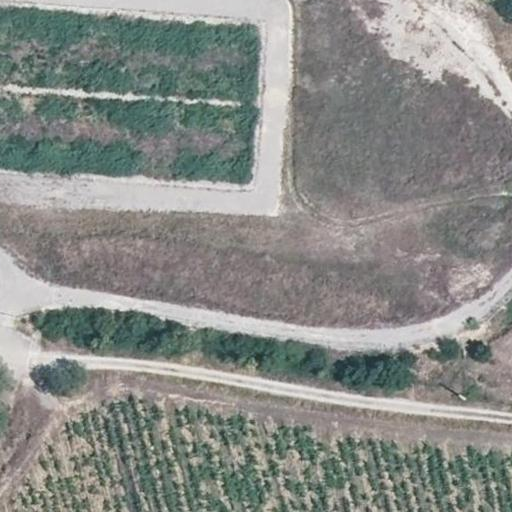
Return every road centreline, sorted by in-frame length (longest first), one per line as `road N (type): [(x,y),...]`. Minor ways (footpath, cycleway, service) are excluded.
road 1 (unclassified): [(0,324),(25,302),(398,348),(511,277)]
road 2 (track): [(54,370),(169,371),(511,421)]
